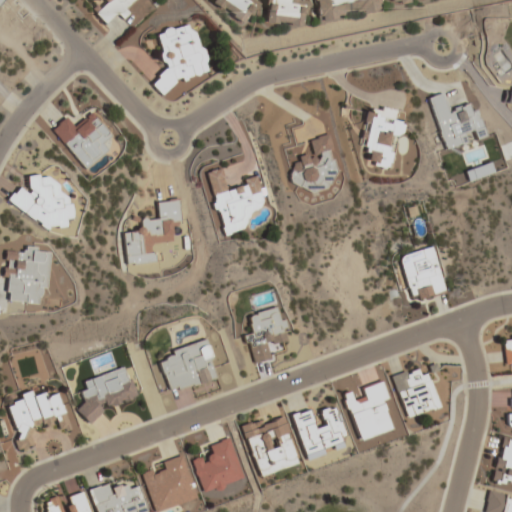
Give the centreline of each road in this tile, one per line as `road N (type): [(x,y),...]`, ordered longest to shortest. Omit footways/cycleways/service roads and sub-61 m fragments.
road 1 (residential): [(23,511),(34,478),(511,302)]
road 2 (residential): [(34,0),(169,143),(281,74),(424,44),(443,47)]
road 3 (residential): [(461,323),(480,380),(451,511)]
road 4 (residential): [(0,150),(81,51)]
